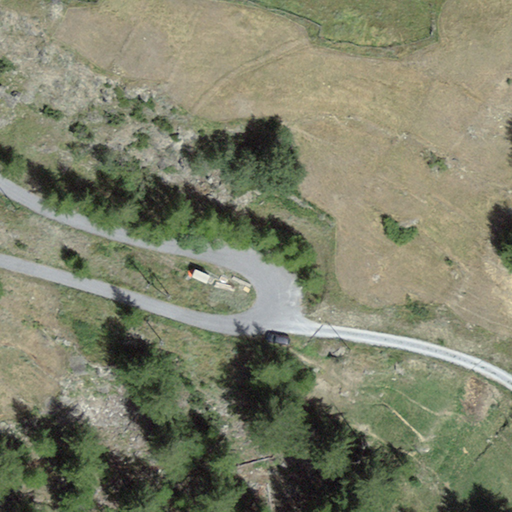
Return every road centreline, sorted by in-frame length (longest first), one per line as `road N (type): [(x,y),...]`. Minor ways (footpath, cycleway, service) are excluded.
road 1 (track): [(0,263),(224,330),(268,326),(283,301),(267,264),(159,250),(54,214),(0,180)]
road 2 (track): [(268,326),(421,350),(511,389)]
